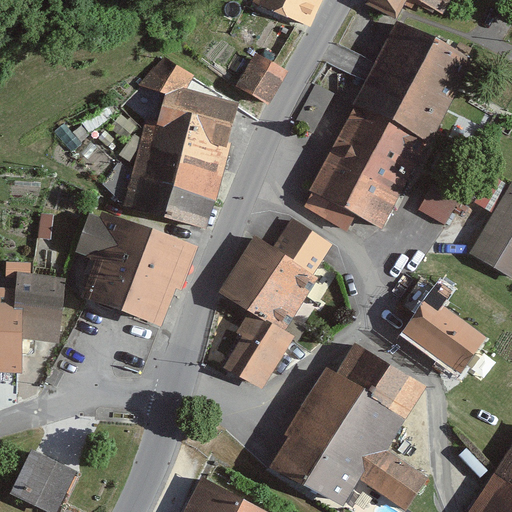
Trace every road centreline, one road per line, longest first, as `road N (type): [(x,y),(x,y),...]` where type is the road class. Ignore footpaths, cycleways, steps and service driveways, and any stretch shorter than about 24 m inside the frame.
road 1 (tertiary): [(340,0),(245,177),(170,396)]
road 2 (residential): [(170,396),(80,397),(0,421)]
road 3 (tertiary): [(170,396),(126,511)]
